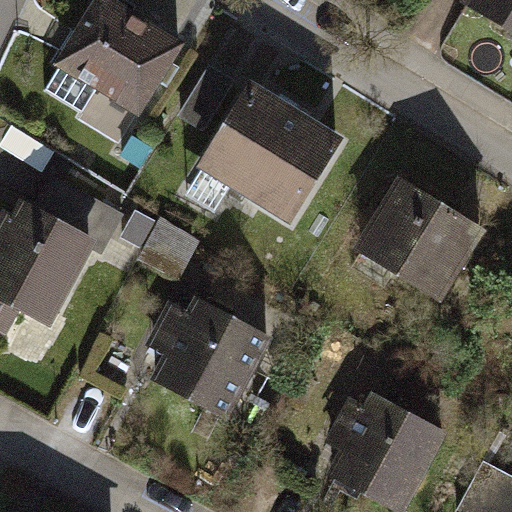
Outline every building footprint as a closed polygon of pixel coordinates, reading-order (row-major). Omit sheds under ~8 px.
[(183,48),(105,0),(98,0),(49,78),(133,130),(183,48)] [(511,0),(471,0),(511,26),(511,0)] [(238,64),(178,159),(268,215),(328,119),(238,64)] [(448,297),(494,216),(403,165),(357,245),(448,297)] [(0,302),(52,332),(100,248),(16,200),(0,228),(0,302)] [(195,302),(189,314),(173,304),(146,344),(165,357),(148,386),(222,427),(269,343),(195,302)] [(357,511),(407,511),(444,447),(362,402),(315,488),(357,511)] [(511,511),(511,474),(495,464),(465,511),(511,511)]
